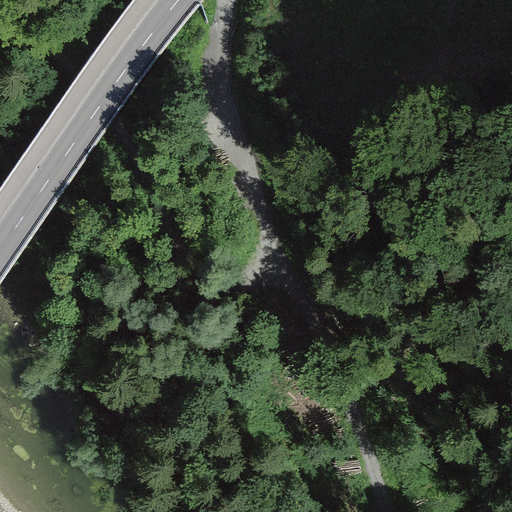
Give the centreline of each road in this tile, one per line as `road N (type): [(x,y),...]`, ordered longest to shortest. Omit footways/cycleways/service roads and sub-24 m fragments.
road 1 (track): [(375,511),(298,298),(224,135),(218,75),(228,0)]
road 2 (track): [(14,0),(65,73),(121,127),(140,198),(175,264),(208,301),(298,298)]
road 3 (tertiary): [(0,250),(180,0)]
